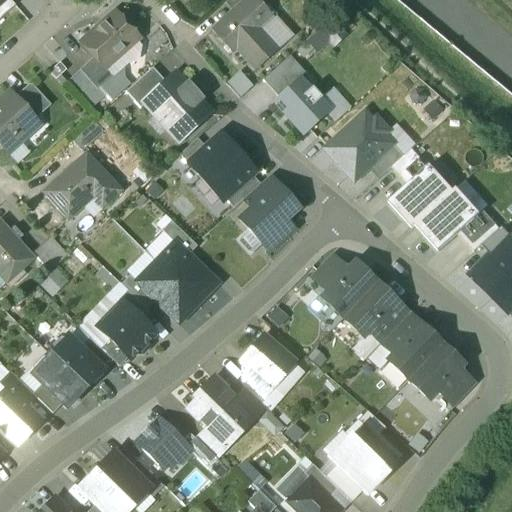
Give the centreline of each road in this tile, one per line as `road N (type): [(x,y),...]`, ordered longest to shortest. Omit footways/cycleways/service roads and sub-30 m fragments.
road 1 (residential): [(0,508),(211,338),(346,216)]
road 2 (residential): [(398,511),(488,405),(500,368),(488,344),(346,216)]
road 3 (residential): [(346,216),(137,0)]
